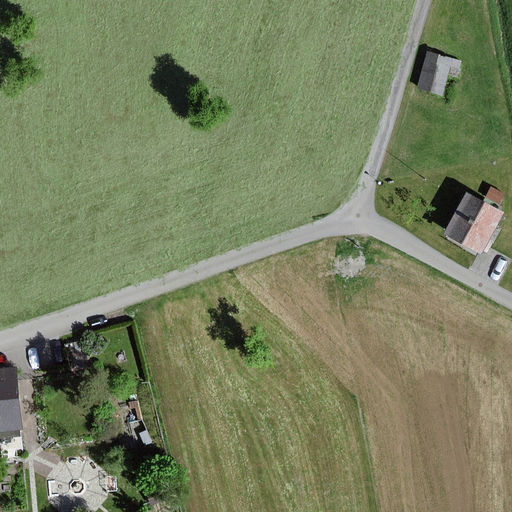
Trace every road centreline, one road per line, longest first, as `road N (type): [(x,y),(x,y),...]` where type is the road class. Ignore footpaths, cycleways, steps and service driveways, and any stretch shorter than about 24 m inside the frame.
road 1 (residential): [(359,222),(0,338)]
road 2 (residential): [(359,222),(430,0)]
road 3 (residential): [(511,299),(359,222)]
